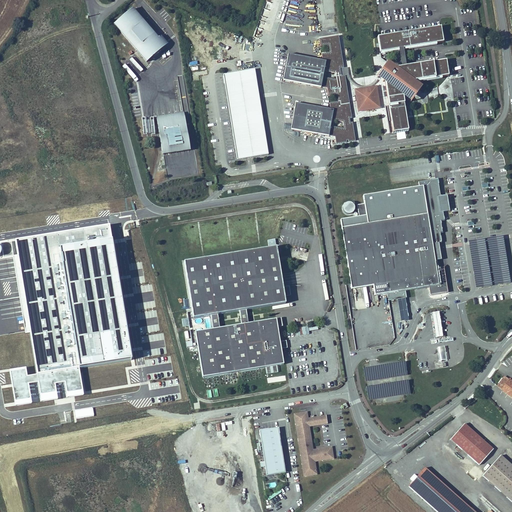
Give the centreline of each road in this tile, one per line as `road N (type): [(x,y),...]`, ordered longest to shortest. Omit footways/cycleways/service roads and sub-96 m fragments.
road 1 (tertiary): [(450,404),(306,511)]
road 2 (tertiary): [(314,511),(450,404)]
road 3 (unknown): [(381,10),(442,0),(455,7),(384,26)]
